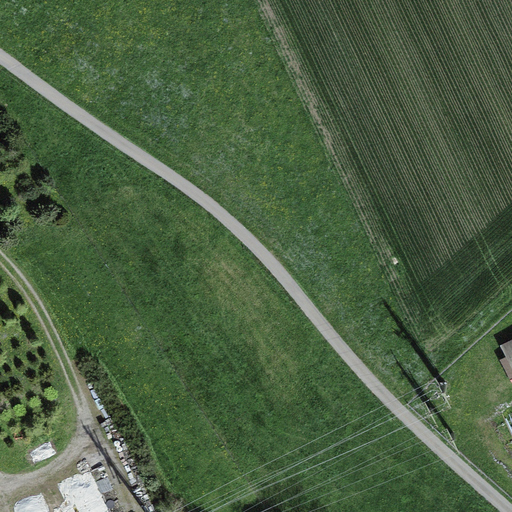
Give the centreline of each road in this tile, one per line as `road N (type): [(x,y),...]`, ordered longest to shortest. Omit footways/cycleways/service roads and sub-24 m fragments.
road 1 (unclassified): [(510,511),(378,391),(216,208),(0,55)]
road 2 (track): [(0,484),(56,471),(93,433),(19,270),(0,255)]
